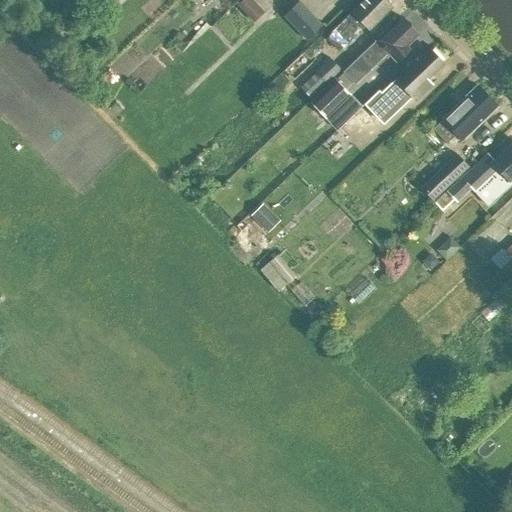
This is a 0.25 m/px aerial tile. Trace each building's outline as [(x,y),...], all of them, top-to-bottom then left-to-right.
[(259,0),(243,0),(242,2),(258,19),(268,9),(259,0)] [(367,30),(389,8),(388,6),(388,3),(385,0),(362,0),(328,34),(342,48),(363,26),(367,30)] [(306,41),(323,26),(299,2),(283,17),(306,41)] [(410,49),(406,45),(416,35),(414,33),(416,31),(408,23),(410,22),(403,14),(343,73),(355,84),(386,54),(395,63),(410,49)] [(432,86),(426,79),(442,63),(441,62),(443,60),(433,49),(431,51),(429,49),(417,61),(415,59),(380,93),(378,91),(364,105),(366,107),(343,129),(352,140),(375,117),(378,120),(406,92),(416,102),(432,86)] [(310,99),(326,84),(316,73),(300,88),(310,99)] [(326,121),(352,96),(335,79),(309,103),(326,121)] [(495,106),(477,86),(431,128),(444,143),(454,134),(459,140),(495,106)] [(509,181),(511,178),(511,142),(493,161),(486,153),(446,191),(433,202),(442,211),(454,200),(456,203),(471,189),(488,207),(511,184),(509,181)] [(466,165),(455,154),(419,188),(430,199),(466,165)] [(237,244),(231,250),(246,266),(268,243),(248,224),(233,240),(237,244)] [(445,260),(459,247),(449,237),(436,250),(445,260)] [(511,243),(503,252),(511,260),(511,261),(511,243)] [(429,271),(439,263),(431,254),(421,261),(429,271)] [(295,277),(278,255),(259,270),(277,292),(295,277)] [(506,278),(511,272),(511,261),(511,260),(499,271),(506,278)] [(375,274),(383,267),(377,261),(369,268),(375,274)]
